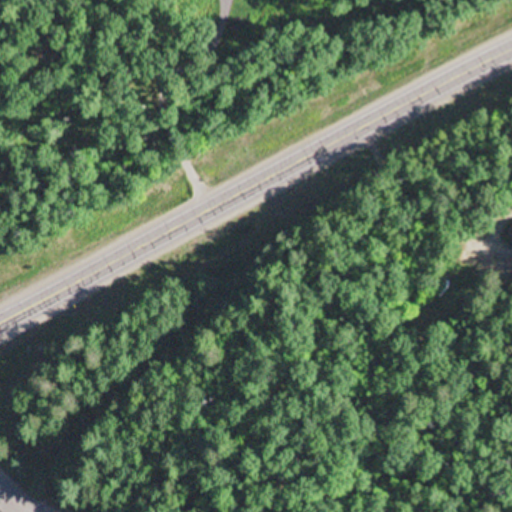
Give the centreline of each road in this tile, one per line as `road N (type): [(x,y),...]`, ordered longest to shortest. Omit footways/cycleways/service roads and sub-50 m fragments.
road 1 (track): [(0,387),(19,341),(58,309),(157,264),(226,250),(287,225),(362,164),(511,82)]
road 2 (primary): [(511,46),(0,319)]
road 3 (track): [(511,13),(228,148),(110,227),(0,278)]
